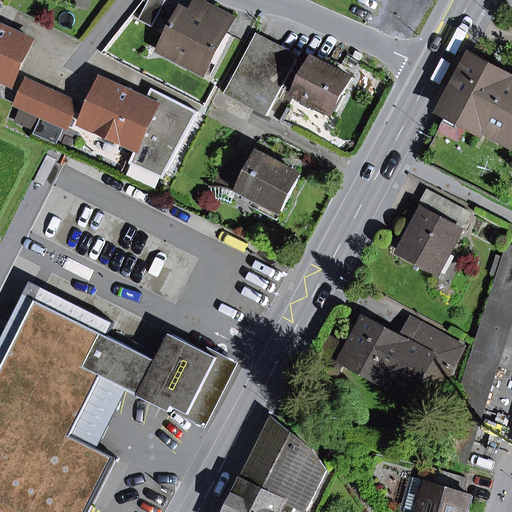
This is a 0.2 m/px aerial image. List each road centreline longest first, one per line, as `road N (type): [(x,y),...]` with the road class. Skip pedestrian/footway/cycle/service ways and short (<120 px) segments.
road 1 (primary): [(197,511),(431,72)]
road 2 (residential): [(431,72),(299,9),(238,0)]
